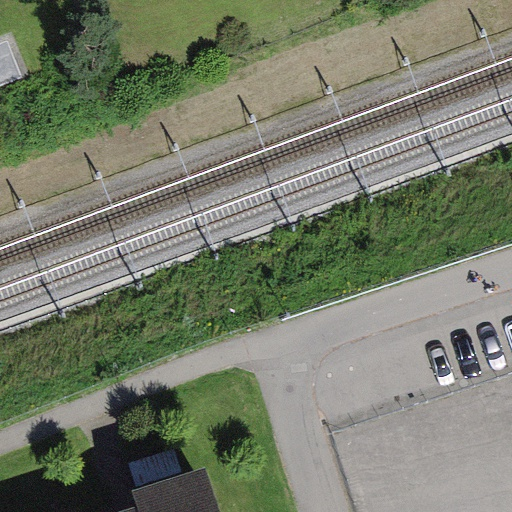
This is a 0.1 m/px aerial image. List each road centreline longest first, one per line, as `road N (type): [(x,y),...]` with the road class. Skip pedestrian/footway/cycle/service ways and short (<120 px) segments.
road 1 (track): [(0,446),(274,341)]
road 2 (unclassified): [(274,341),(511,267)]
road 3 (residential): [(274,341),(325,511)]
